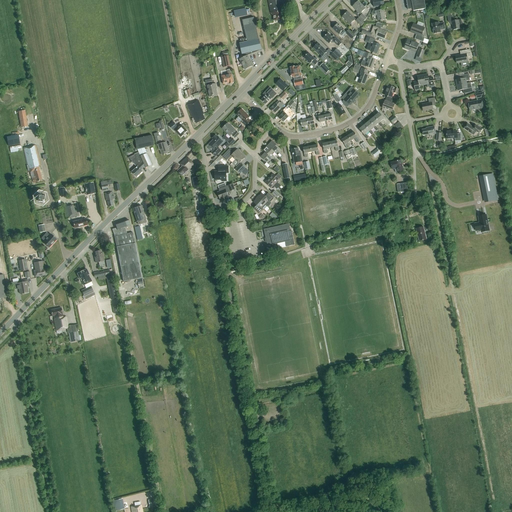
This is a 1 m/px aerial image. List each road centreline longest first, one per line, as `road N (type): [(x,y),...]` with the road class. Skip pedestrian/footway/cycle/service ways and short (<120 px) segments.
road 1 (track): [(106,221),(156,482),(156,490),(129,503)]
road 2 (tertiary): [(12,320),(196,135)]
road 3 (track): [(272,511),(227,276)]
road 4 (unclassified): [(50,511),(12,320)]
road 5 (residential): [(387,58),(366,108),(342,127),(292,137),(273,126)]
road 6 (tertiary): [(239,92),(329,0)]
